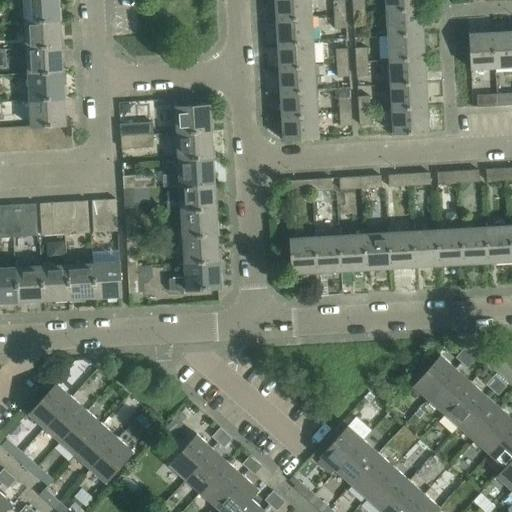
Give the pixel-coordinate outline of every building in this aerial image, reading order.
[(57,0),(24,0),(25,23),(59,21),(57,0)] [(310,0),(275,0),(277,19),(311,17),(310,0)] [(358,0),(352,0),(353,14),(365,14),(363,0),(358,0)] [(420,0),(386,0),(387,12),(421,10),(420,0)] [(333,1),(334,15),(345,15),(344,1),(333,1)] [(421,10),(387,12),(388,37),(423,35),(421,10)] [(365,14),(353,14),(354,28),(366,28),(365,14)] [(345,15),(334,15),(334,29),(346,29),(345,15)] [(311,17),(277,19),(278,43),(313,41),(311,17)] [(59,21),(25,23),(27,49),(61,47),(59,21)] [(511,32),(494,33),(496,68),(511,67),(511,32)] [(496,68),(494,33),(469,35),(469,47),(471,70),(496,68)] [(423,35),(388,37),(389,61),(424,59),(423,35)] [(313,41),(278,43),(280,67),(314,65),(313,41)] [(61,47),(27,49),(28,75),(62,72),(61,47)] [(471,70),(469,47),(455,48),(457,88),(472,88),(471,70)] [(355,49),(356,63),(368,62),(367,48),(355,49)] [(336,50),(336,64),(348,63),(347,49),(336,50)] [(424,59),(389,61),(391,85),(425,83),(424,59)] [(368,62),(356,63),(357,77),(368,76),(368,62)] [(348,63),(336,64),(337,78),(349,77),(348,63)] [(314,65),(280,67),(281,92),(316,90),(314,65)] [(62,72),(28,75),(30,100),(64,98),(62,72)] [(425,83),(391,85),(392,110),(427,108),(425,83)] [(316,90),(281,92),(282,116),(317,114),(316,90)] [(511,94),(497,95),(498,107),(511,105),(511,94)] [(498,107),(497,95),(477,96),(478,108),(498,107)] [(358,98),(359,112),(370,111),(369,97),(358,98)] [(64,98),(30,100),(31,127),(35,127),(47,126),(59,125),(65,125),(64,98)] [(338,99),(339,113),(351,112),(350,98),(338,99)] [(175,107),(177,134),(211,132),(209,105),(175,107)] [(427,108),(392,110),(394,135),(428,133),(427,108)] [(370,111),(359,112),(359,126),(371,125),(370,111)] [(351,112),(339,113),(340,127),(352,126),(351,112)] [(317,114),(282,116),(284,141),(318,139),(317,114)] [(120,125),(121,137),(152,135),(152,123),(120,125)] [(59,125),(47,126),(48,149),(60,149),(59,125)] [(65,125),(59,125),(60,149),(72,148),(71,125),(65,125)] [(47,126),(35,127),(36,150),(48,149),(47,126)] [(23,127),(11,128),(12,151),(24,151),(23,127)] [(35,127),(31,127),(23,127),(24,151),(36,150),(35,127)] [(11,128),(0,128),(0,151),(12,151),(11,128)] [(211,132),(177,134),(178,160),(212,158),(211,132)] [(152,135),(121,137),(121,150),(153,148),(152,135)] [(179,174),(163,175),(163,187),(180,186),(214,184),(212,158),(178,160),(179,174)] [(507,181),(506,169),(486,170),(487,182),(507,181)] [(478,171),(458,172),(458,183),(460,183),(471,183),(478,182),(478,171)] [(458,183),(458,172),(438,173),(438,185),(458,183)] [(429,173),(409,175),(409,186),(429,185),(429,173)] [(123,177),(123,189),(133,189),(155,188),(155,175),(123,177)] [(409,186),(409,175),(389,176),(389,187),(409,186)] [(380,176),(360,177),(360,189),(380,188),(380,176)] [(360,189),(360,177),(340,179),(340,190),(360,189)] [(331,179),(311,180),(312,192),(332,191),(331,179)] [(312,192),(311,180),(291,181),(292,193),(312,192)] [(471,183),(460,183),(460,194),(471,194),(471,183)] [(214,184),(180,186),(182,212),(215,210),(214,184)] [(133,189),(123,189),(125,215),(134,215),(133,189)] [(105,232),(103,200),(91,201),(93,233),(105,232)] [(116,200),(103,200),(105,232),(117,232),(116,200)] [(87,201),(75,202),(77,234),(89,233),(87,201)] [(75,202),(63,203),(65,235),(77,234),(75,202)] [(53,235),(51,203),(39,204),(41,236),(53,235)] [(63,203),(51,203),(53,235),(65,235),(63,203)] [(35,204),(23,205),(25,237),(37,236),(35,204)] [(13,238),(11,205),(0,206),(0,223),(0,229),(1,238),(13,238)] [(23,205),(11,205),(13,238),(25,237),(23,205)] [(215,210),(182,212),(183,238),(217,236),(215,210)] [(134,215),(125,215),(126,241),(136,241),(134,215)] [(509,227),(485,228),(487,263),(511,261),(509,227)] [(485,228),(461,229),(462,264),(487,263),(485,228)] [(461,229),(436,231),(438,265),(462,264),(461,229)] [(436,231),(412,232),(414,267),(438,265),(436,231)] [(412,232),(387,234),(389,268),(414,267),(412,232)] [(387,234),(363,235),(365,270),(389,268),(387,234)] [(363,235),(339,236),(340,271),(365,270),(363,235)] [(217,236),(183,238),(185,264),(219,262),(217,236)] [(339,236),(314,238),(316,272),(340,271),(339,236)] [(316,272),(314,238),(289,239),(291,274),(316,272)] [(136,241),(126,241),(128,267),(137,267),(136,241)] [(119,262),(93,264),(94,298),(121,296),(119,262)] [(219,262),(185,264),(186,278),(169,279),(170,291),(220,288),(219,262)] [(93,264),(67,265),(68,299),(94,298),(93,264)] [(67,265),(41,267),(43,301),(68,299),(67,265)] [(41,267),(15,268),(17,302),(43,301),(41,267)] [(137,267),(128,267),(129,294),(139,293),(137,267)] [(15,268),(0,269),(0,303),(17,302),(15,268)] [(455,358),(461,363),(470,354),(464,349),(455,358)] [(470,354),(461,363),(467,369),(476,360),(470,354)] [(412,386),(428,400),(456,369),(440,355),(412,386)] [(456,369),(428,400),(444,414),(471,383),(456,369)] [(486,385),(492,391),(500,381),(494,376),(486,385)] [(500,381),(492,391),(498,396),(506,387),(500,381)] [(28,414),(44,428),(72,398),(56,383),(28,414)] [(471,383),(444,414),(459,427),(486,397),(471,383)] [(486,397),(459,427),(474,441),(502,410),(486,397)] [(72,398),(44,428),(59,442),(87,411),(72,398)] [(511,419),(502,410),(474,441),(489,455),(511,429),(511,419)] [(87,411),(59,442),(75,456),(102,425),(87,411)] [(142,414),(137,419),(144,426),(149,421),(142,414)] [(102,425),(75,456),(90,469),(118,438),(102,425)] [(319,457),(336,471),(363,440),(347,426),(319,457)] [(212,438),(218,443),(226,434),(220,428),(212,438)] [(511,429),(489,455),(504,468),(511,459),(511,429)] [(169,465),(185,479),(212,449),(196,434),(169,465)] [(226,434),(218,443),(224,448),(232,439),(226,434)] [(118,438),(90,469),(106,483),(134,453),(118,438)] [(1,446),(17,459),(22,453),(7,440),(1,446)] [(363,440),(336,471),(351,485),(378,454),(363,440)] [(212,449),(185,479),(200,493),(227,462),(212,449)] [(22,453),(17,459),(32,473),(37,467),(22,453)] [(378,454),(351,485),(366,498),(394,467),(378,454)] [(242,465),(248,470),(256,461),(250,455),(242,465)] [(511,459),(504,468),(496,477),(511,491),(511,490),(511,459)] [(256,461),(248,470),(254,475),(262,466),(256,461)] [(227,462),(200,493),(215,507),(243,476),(227,462)] [(37,467),(32,473),(47,487),(53,481),(37,467)] [(394,467),(366,498),(381,511),(409,481),(394,467)] [(0,473),(0,482),(1,484),(10,475),(4,469),(0,473)] [(10,475),(1,484),(7,489),(16,480),(10,475)] [(128,476),(122,483),(128,488),(134,482),(128,476)] [(243,476),(215,507),(221,511),(237,511),(250,499),(251,499),(259,490),(243,476)] [(409,481),(381,511),(408,511),(424,495),(409,481)] [(293,488),(308,502),(313,496),(298,482),(293,488)] [(39,496),(54,509),(60,503),(44,490),(39,496)] [(265,501),(271,506),(279,497),(273,492),(265,501)] [(0,511),(5,511),(12,504),(0,493),(0,511)] [(424,495),(408,511),(437,511),(440,509),(424,495)] [(313,496),(308,502),(319,511),(326,511),(329,509),(313,496)] [(279,511),(286,504),(279,497),(271,506),(277,511),(279,511)] [(237,511),(264,511),(251,499),(250,499),(237,511)] [(69,511),(60,503),(54,509),(57,511),(69,511)]
